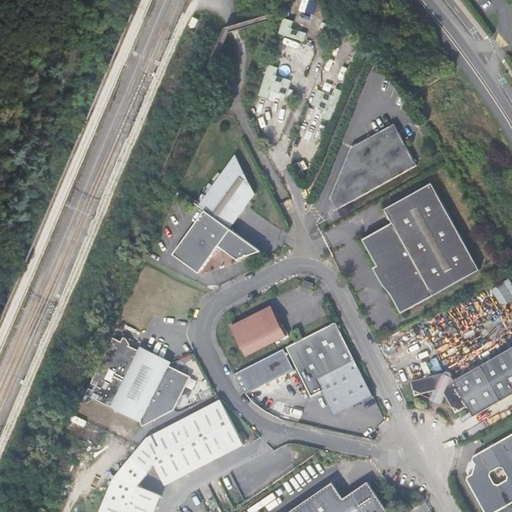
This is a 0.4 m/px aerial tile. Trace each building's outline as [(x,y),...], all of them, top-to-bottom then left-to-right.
[(293,21),(285,18),(279,33),(296,39),(299,31),(290,28),(293,21)] [(305,33),(299,31),(296,39),(302,41),(305,33)] [(278,68),(269,65),(259,96),(268,99),(271,91),(279,93),(282,86),(284,78),(276,76),(278,68)] [(291,80),(284,78),(282,86),(288,88),(291,80)] [(282,86),(279,93),(286,95),(288,88),(282,86)] [(323,117),(332,121),(344,92),(335,88),(332,96),(324,93),(323,93),(321,100),(318,107),(325,111),(323,117)] [(321,100),(323,93),(317,90),(314,97),(321,100)] [(311,105),(318,107),(321,100),(314,97),(311,105)] [(331,194),(339,208),(416,165),(393,124),(350,148),(335,186),(331,194)] [(200,209),(200,210),(205,213),(231,231),(256,196),(237,158),(214,189),(200,209)] [(214,189),(208,185),(194,204),(200,209),(214,189)] [(385,288),(400,314),(478,271),(431,188),(385,215),(392,226),(363,243),(381,275),(382,274),(388,285),(385,288)] [(336,210),(339,208),(331,194),(330,198),(336,210)] [(242,260),(261,253),(231,231),(205,213),(174,257),(200,276),(219,249),(240,263),(242,260)] [(511,281),(509,277),(492,290),(504,306),(511,300),(511,281)] [(306,279),(302,278),(300,286),(315,291),(317,284),(313,281),(310,280),(306,279)] [(230,326),(246,356),(286,335),(283,329),(271,305),(230,326)] [(286,347),(312,396),(321,391),(334,415),(374,395),(335,322),(286,347)] [(88,395),(142,423),(152,417),(158,420),(176,411),(193,378),(132,347),(132,345),(127,339),(125,339),(123,343),(115,339),(88,395)] [(469,405),(475,416),(511,395),(511,349),(457,380),(455,377),(453,374),(452,372),(449,371),(447,371),(445,372),(443,373),(413,381),(416,395),(439,390),(448,394),(457,412),(469,405)] [(257,361),(236,372),(240,379),(261,368),(257,361)] [(104,503),(99,511),(153,511),(154,511),(160,496),(145,490),(154,465),(165,485),(246,445),(246,442),(251,440),(245,432),(241,434),(222,401),(186,419),(148,438),(120,472),(114,480),(104,503)] [(511,434),(474,455),(473,459),(476,464),(473,474),(469,476),(468,480),(486,511),(494,511),(511,502),(511,434)] [(388,511),(368,482),(344,499),(333,484),(291,511),(388,511)]
